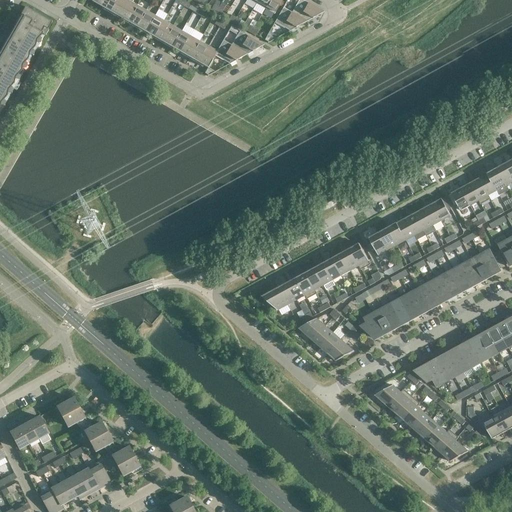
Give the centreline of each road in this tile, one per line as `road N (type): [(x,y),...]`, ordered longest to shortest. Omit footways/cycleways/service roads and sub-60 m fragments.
road 1 (residential): [(326,398),(222,308),(219,287),(511,126)]
road 2 (residential): [(337,12),(335,21),(202,91),(65,15)]
road 3 (unclassified): [(326,398),(511,295)]
road 4 (residential): [(444,505),(326,398)]
road 5 (unclassified): [(182,467),(70,365)]
